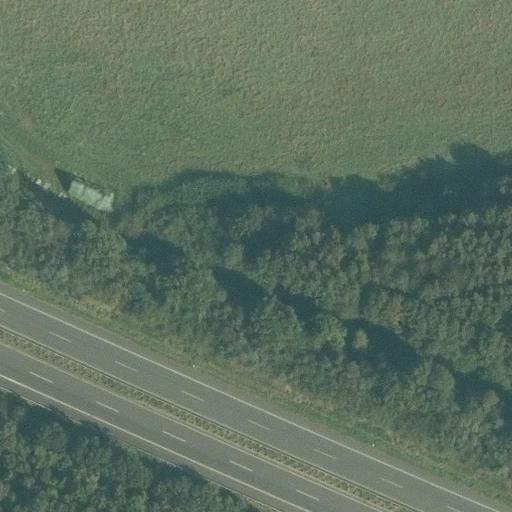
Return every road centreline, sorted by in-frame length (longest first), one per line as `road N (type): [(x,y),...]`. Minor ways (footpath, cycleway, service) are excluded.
road 1 (motorway): [(442,511),(0,313)]
road 2 (motorway): [(0,363),(326,511)]
